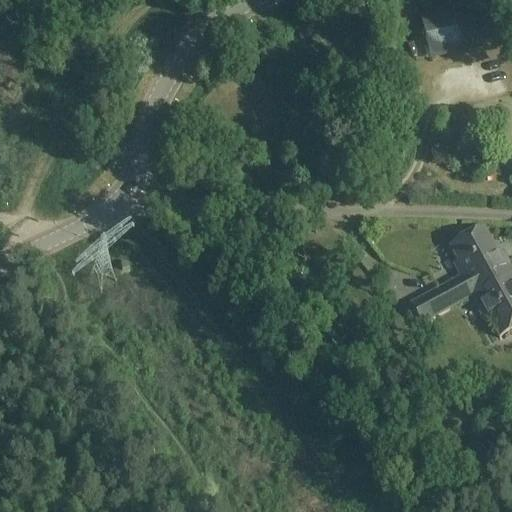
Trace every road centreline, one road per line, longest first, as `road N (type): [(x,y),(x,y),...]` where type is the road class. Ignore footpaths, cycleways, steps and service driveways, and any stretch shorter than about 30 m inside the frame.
road 1 (unclassified): [(511,218),(114,202)]
road 2 (tertiary): [(114,202),(185,51),(260,0)]
road 3 (tertiary): [(0,264),(87,228),(114,202)]
